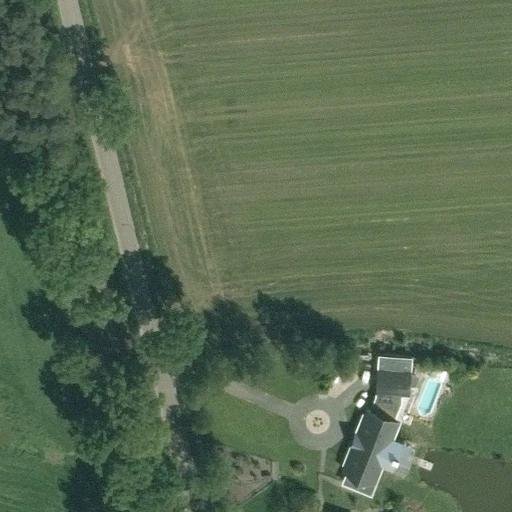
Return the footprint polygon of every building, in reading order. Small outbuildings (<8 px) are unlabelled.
[(375,361),(347,363),(349,391),(376,389),(375,361)] [(390,417),(397,400),(397,392),(408,393),(410,368),(378,366),(377,390),(377,395),(371,409),(366,407),(357,431),(355,430),(349,443),(352,444),(343,467),(348,469),(343,481),(355,485),(359,473),(373,479),(379,463),(393,468),(394,467),(391,466),(395,455),(397,456),(399,452),(397,451),(401,441),(404,442),(404,441),(390,435),(396,419),(390,417)] [(465,377),(504,412),(511,403),(511,400),(474,367),(465,377)] [(345,394),(326,396),(329,431),(348,430),(345,394)] [(433,434),(445,431),(440,413),(428,416),(433,434)] [(469,444),(482,420),(469,413),(456,436),(469,444)]
